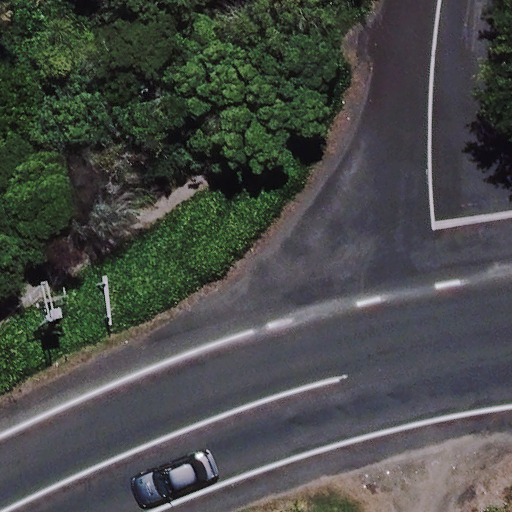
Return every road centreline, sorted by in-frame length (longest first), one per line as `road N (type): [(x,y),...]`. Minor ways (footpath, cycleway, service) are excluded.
road 1 (unclassified): [(0,509),(228,413),(459,341)]
road 2 (residential): [(459,341),(429,229),(439,0)]
